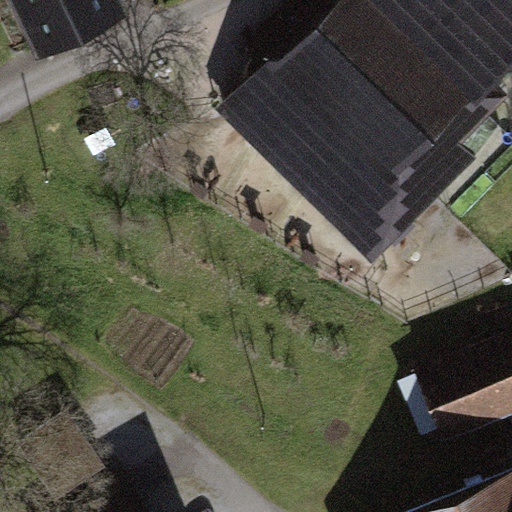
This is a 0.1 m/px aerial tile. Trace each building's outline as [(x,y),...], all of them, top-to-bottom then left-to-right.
[(109,0),(8,0),(28,40),(110,1),(109,0)] [(511,0),(339,0),(227,118),(339,225),(511,43),(511,0)] [(511,330),(419,370),(443,428),(511,398),(511,330)] [(511,511),(511,443),(353,511),(511,511)] [(149,511),(120,470),(59,511),(149,511)]
